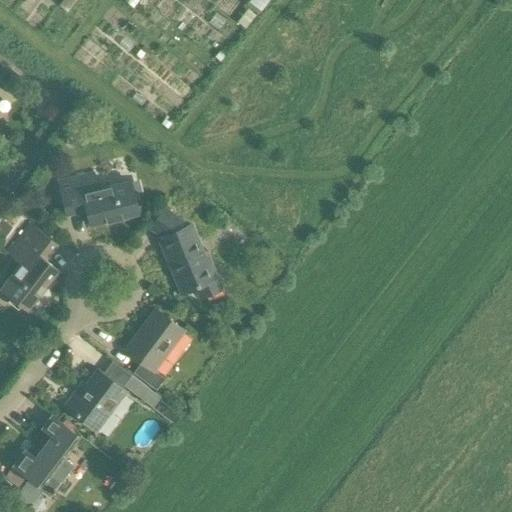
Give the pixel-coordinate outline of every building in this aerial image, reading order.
[(13,74),(5,68),(0,74),(0,81),(4,85),(13,74)] [(90,225),(139,214),(131,180),(99,187),(94,170),(57,179),(66,216),(87,211),(90,225)] [(208,254),(204,255),(191,224),(188,225),(165,207),(150,227),(162,236),(159,237),(182,292),(193,287),(198,300),(223,290),(208,254)] [(28,309),(59,269),(47,260),(60,244),(30,220),(6,251),(21,262),(1,288),(28,309)] [(155,309),(126,348),(142,360),(134,371),(157,388),(165,377),(154,369),(183,330),(155,309)] [(96,427),(125,389),(98,369),(81,390),(79,388),(66,404),(96,427)] [(162,397),(131,373),(123,384),(154,407),(162,397)] [(42,490),(50,496),(62,480),(52,473),(80,435),(51,414),(41,427),(51,434),(35,455),(25,448),(13,464),(30,477),(18,493),(26,499),(29,500),(32,500),(35,498),(42,490)]
